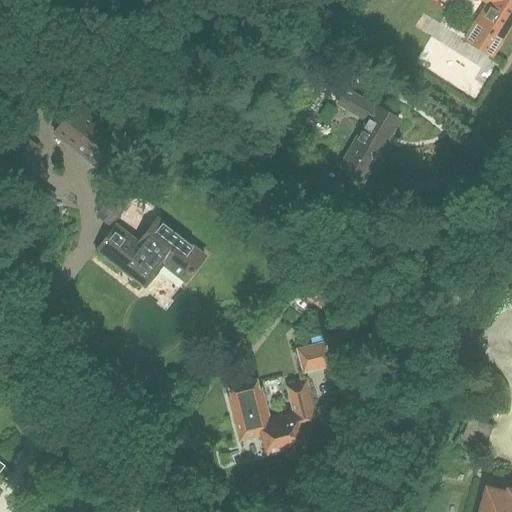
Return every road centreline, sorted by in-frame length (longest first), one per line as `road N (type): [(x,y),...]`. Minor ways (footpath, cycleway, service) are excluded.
road 1 (residential): [(337,511),(390,372),(511,208)]
road 2 (residential): [(217,511),(0,343)]
road 3 (track): [(0,86),(194,0)]
